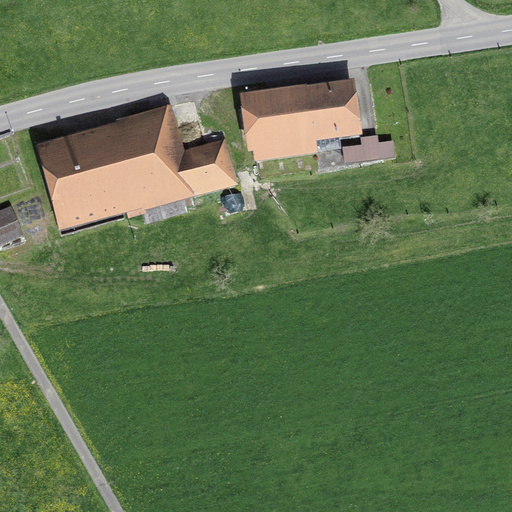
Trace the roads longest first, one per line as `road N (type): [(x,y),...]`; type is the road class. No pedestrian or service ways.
road 1 (tertiary): [(0,121),(176,79),(511,29)]
road 2 (track): [(117,511),(0,305)]
